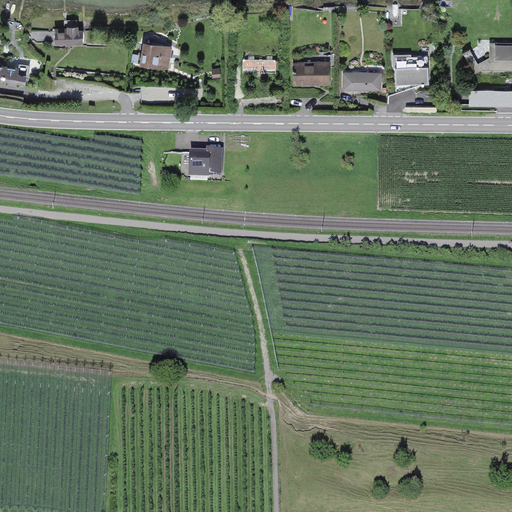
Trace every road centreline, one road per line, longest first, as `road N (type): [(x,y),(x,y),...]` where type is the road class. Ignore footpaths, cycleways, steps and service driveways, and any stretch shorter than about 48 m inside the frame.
road 1 (track): [(0,209),(270,235),(511,244)]
road 2 (primary): [(0,116),(511,125)]
road 3 (track): [(277,511),(267,374),(242,246),(117,229),(105,220)]
